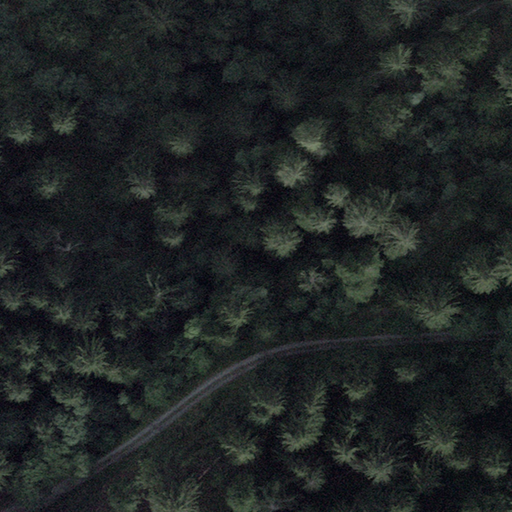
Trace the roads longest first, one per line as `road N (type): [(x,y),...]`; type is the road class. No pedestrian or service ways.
road 1 (track): [(511,337),(367,337),(248,360),(228,367),(122,456),(9,511)]
road 2 (track): [(248,360),(316,327),(511,288)]
